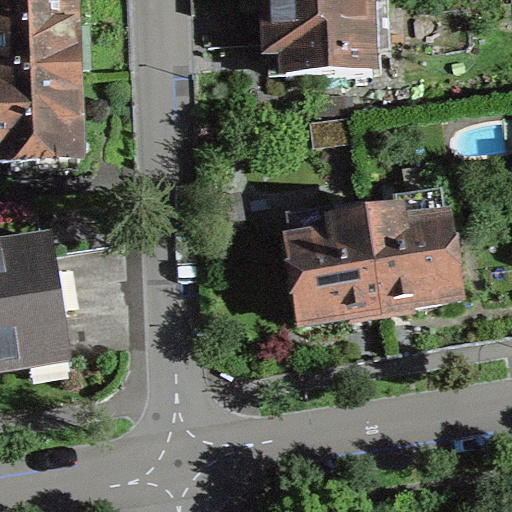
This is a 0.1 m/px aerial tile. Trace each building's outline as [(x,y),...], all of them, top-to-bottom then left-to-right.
[(0,0),(0,78),(77,75),(75,18),(73,0),(0,0)] [(372,76),(368,0),(286,0),(267,1),(267,13),(268,55),(285,55),(286,80),(372,76)] [(77,75),(0,78),(0,165),(11,165),(11,166),(30,165),(30,164),(54,163),(65,174),(87,149),(78,140),(77,123),(79,123),(78,105),(77,75)] [(397,201),(398,214),(366,219),(381,313),(402,310),(461,301),(447,219),(444,220),(441,195),(397,201)] [(319,323),(381,313),(366,219),(335,223),(333,211),(289,218),(293,243),(289,244),(301,326),(319,323)] [(0,372),(67,362),(68,368),(71,367),(52,243),(0,250),(0,372)]
